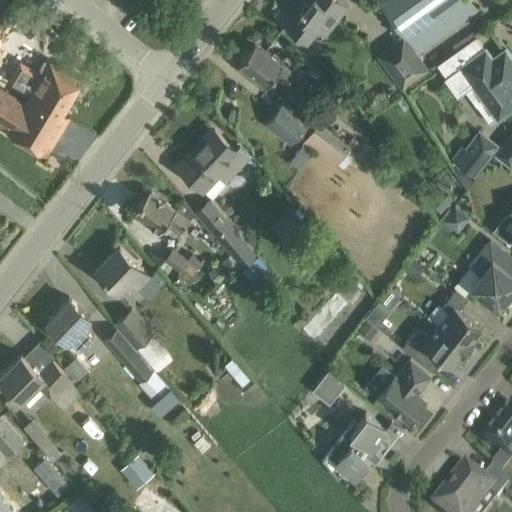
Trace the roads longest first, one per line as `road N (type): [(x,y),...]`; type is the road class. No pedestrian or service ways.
road 1 (tertiary): [(0,299),(170,76)]
road 2 (residential): [(399,511),(405,480),(511,348)]
road 3 (residential): [(170,76),(75,0)]
